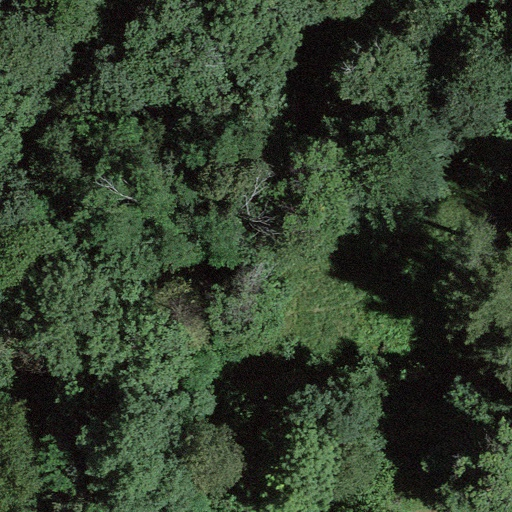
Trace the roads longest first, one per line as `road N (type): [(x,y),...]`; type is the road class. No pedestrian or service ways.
road 1 (motorway): [(0,143),(511,379)]
road 2 (motorway): [(511,138),(187,0)]
